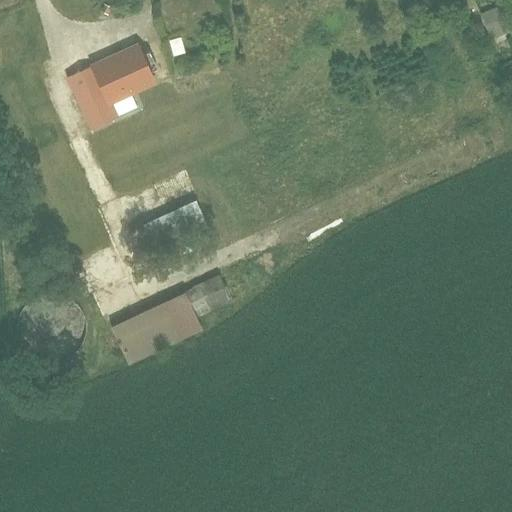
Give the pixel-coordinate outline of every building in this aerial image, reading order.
[(490,39),(507,31),(496,8),(480,16),(490,39)] [(125,195),(192,164),(189,157),(253,128),(234,86),(170,115),(138,46),(71,77),(125,195)] [(58,259),(106,237),(79,181),(32,203),(58,259)] [(194,200),(140,227),(153,254),(208,228),(194,200)] [(251,260),(186,291),(197,316),(263,284),(251,260)] [(41,363),(53,364),(65,361),(75,355),(83,345),(86,333),(86,321),(81,310),(73,301),(62,296),(50,294),(38,297),(27,303),(20,313),(17,325),(17,337),(22,348),(30,357),(41,363)] [(183,294),(110,328),(125,362),(199,327),(183,294)]
